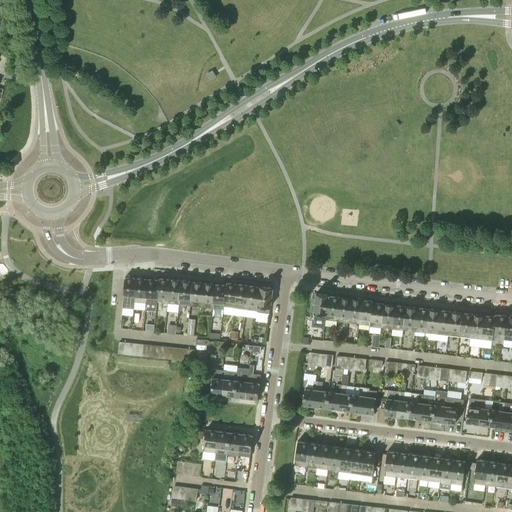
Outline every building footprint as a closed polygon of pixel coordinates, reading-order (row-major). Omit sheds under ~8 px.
[(135,301),(137,278),(125,277),(123,307),(133,308),(134,301),(135,301)] [(145,303),(148,279),(137,278),(135,301),(145,303)] [(169,303),(171,279),(160,278),(160,281),(158,302),(169,303)] [(160,281),(148,279),(145,303),(145,309),(156,310),(157,302),(158,302),(160,281)] [(179,304),(182,280),(171,279),(169,303),(179,304)] [(190,305),(193,282),(182,280),(179,304),(190,305)] [(201,307),(204,283),(193,282),(190,305),(201,307)] [(212,308),(215,284),(204,283),(201,307),(212,308)] [(236,308),(238,284),(227,283),(227,285),(225,307),(236,308)] [(225,307),(227,285),(215,284),(212,308),(224,309),(225,307)] [(246,309),(249,285),(238,284),(236,308),(246,309)] [(259,306),(261,287),(249,285),(246,309),(257,310),(258,306),(259,306)] [(261,286),(261,287),(259,306),(258,306),(257,310),(257,312),(270,314),(271,305),(272,305),(273,301),(272,301),(273,288),(261,286)] [(326,321),(326,320),(329,296),(329,295),(317,293),(314,319),(326,321)] [(337,321),(340,297),(329,296),(326,320),(337,321)] [(349,322),(351,298),(340,297),(337,321),(349,322)] [(360,324),(363,300),(351,298),(349,322),(360,324)] [(370,325),(373,302),(373,301),(363,300),(360,324),(370,325)] [(382,328),(385,304),(373,302),(370,325),(370,326),(382,328)] [(393,329),(396,305),(385,304),(382,328),(393,329)] [(404,330),(407,306),(396,305),(393,329),(404,330)] [(414,331),(417,307),(407,306),(404,330),(414,331)] [(428,309),(417,307),(414,331),(425,333),(428,309)] [(435,340),(436,334),(439,310),(428,309),(425,333),(425,338),(435,340)] [(447,335),(450,311),(439,310),(436,334),(447,335)] [(458,337),(461,313),(450,311),(447,335),(458,337)] [(469,338),(472,314),(461,313),(458,337),(469,338)] [(480,339),(483,315),(472,314),(469,338),(480,339)] [(504,340),(507,316),(495,314),(495,317),(492,338),(504,340)] [(492,341),(492,338),(495,317),(483,315),(480,339),(492,341)] [(198,335),(200,326),(195,325),(196,319),(189,318),(187,333),(198,335)] [(176,331),(177,326),(177,325),(169,324),(167,333),(176,334),(176,331)] [(240,362),(250,363),(253,345),(243,343),(240,362)] [(246,398),(249,373),(250,369),(238,367),(237,372),(235,396),(246,398)] [(341,369),(336,368),(335,375),(343,376),(343,375),(344,369),(341,369)] [(448,381),(449,369),(442,368),(440,380),(448,381)] [(211,394),(223,395),(226,371),(211,369),(210,378),(213,378),(211,394)] [(235,396),(237,372),(226,371),(223,395),(235,396)] [(249,373),(246,398),(258,399),(261,374),(249,373)] [(315,406),(318,382),(306,380),(303,404),(315,406)] [(327,407),(329,392),(322,391),(323,382),(318,382),(315,406),(327,407)] [(339,409),(342,385),(337,384),(336,392),(329,392),(327,407),(339,409)] [(350,410),(353,395),(345,394),(346,385),(342,385),(339,409),(350,410)] [(353,395),(350,410),(362,412),(365,388),(360,387),(359,395),(353,395)] [(365,387),(365,388),(362,412),(374,413),(377,390),(369,389),(370,387),(365,387)] [(396,416),(399,392),(383,389),(382,398),(387,398),(385,414),(396,416)] [(410,398),(403,397),(404,392),(399,392),(396,416),(408,417),(410,398)] [(410,398),(408,417),(420,419),(423,395),(419,394),(418,399),(410,398)] [(434,396),(428,395),(423,395),(420,419),(431,420),(434,396)] [(434,396),(431,420),(443,422),(446,398),(434,396)] [(446,398),(443,422),(455,423),(457,408),(462,409),(463,400),(446,398)] [(469,399),(468,406),(466,422),(478,424),(481,399),(477,399),(477,400),(469,399)] [(489,425),(491,409),(485,408),(486,400),(481,399),(478,424),(489,425)] [(501,427),(504,402),(500,402),(499,410),(491,409),(489,425),(501,427)] [(511,428),(511,412),(508,412),(510,403),(504,402),(501,427),(511,428)] [(215,453),(218,430),(206,429),(203,451),(215,453)] [(230,432),(218,430),(215,453),(227,454),(230,432)] [(230,432),(227,454),(239,456),(242,433),(230,432)] [(242,433),(239,456),(251,457),(253,435),(242,433)] [(306,466),(310,442),(298,441),(295,464),(306,466)] [(316,468),(320,444),(310,442),(306,466),(316,468)] [(328,469),(331,445),(320,444),(316,468),(328,469)] [(338,471),(342,447),(331,445),(328,469),(338,471)] [(350,473),(354,449),(342,447),(338,471),(350,473)] [(361,474),(365,450),(354,449),(350,473),(361,474)] [(365,450),(361,474),(373,476),(376,452),(365,450)] [(395,476),(398,452),(388,451),(385,475),(395,476)] [(406,477),(410,453),(398,452),(395,476),(406,477)] [(417,479),(421,455),(410,453),(406,477),(417,479)] [(429,480),(432,456),(421,455),(417,479),(429,480)] [(432,456),(429,480),(440,482),(444,458),(432,456)] [(451,483),(454,459),(444,458),(440,482),(451,483)] [(454,459),(451,483),(463,484),(466,460),(454,459)] [(485,485),(488,461),(477,459),(477,463),(472,462),(471,468),(476,469),(474,483),(485,485)] [(496,486),(499,462),(488,461),(485,485),(496,486)] [(507,488),(510,464),(499,462),(496,486),(507,488)] [(195,463),(193,475),(200,476),(201,464),(195,463)] [(184,501),(171,499),(171,505),(183,507),(184,501)]
